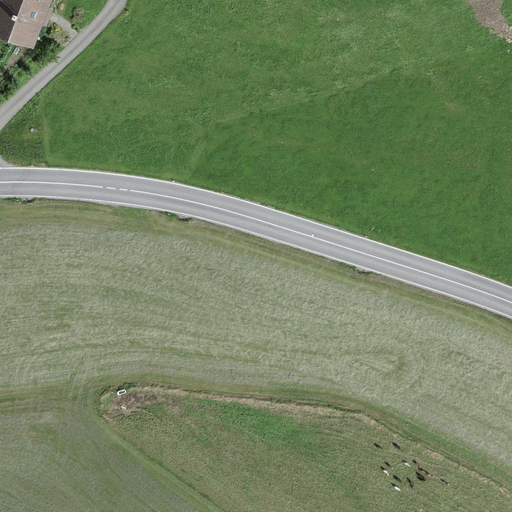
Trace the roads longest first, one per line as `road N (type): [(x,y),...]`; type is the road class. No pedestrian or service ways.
road 1 (tertiary): [(0,183),(106,187),(193,202),(511,304)]
road 2 (track): [(0,122),(121,0)]
